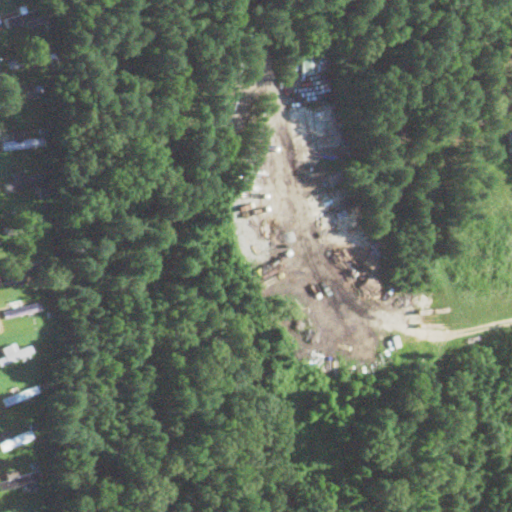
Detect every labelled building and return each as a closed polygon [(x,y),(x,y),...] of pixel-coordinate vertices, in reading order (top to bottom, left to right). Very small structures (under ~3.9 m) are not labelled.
[(2,16),(5,25),(24,20),(26,25),(42,20),(38,6),(2,16)] [(7,66),(45,57),(42,44),(3,54),(7,66)] [(11,139),(0,139),(0,145),(0,148),(23,147),(22,129),(10,130),(11,139)] [(13,178),(2,182),(4,191),(43,180),(40,171),(22,176),(20,168),(11,170),(13,178)] [(0,346),(4,354),(0,355),(0,363),(32,350),(28,343),(16,348),(13,341),(0,346)] [(0,446),(1,449),(11,445),(7,437),(0,439),(0,446)] [(14,467),(16,474),(37,467),(34,460),(14,467)] [(0,488),(23,483),(25,490),(35,488),(33,479),(40,477),(38,469),(15,474),(14,469),(4,471),(5,479),(0,479),(0,488)]
